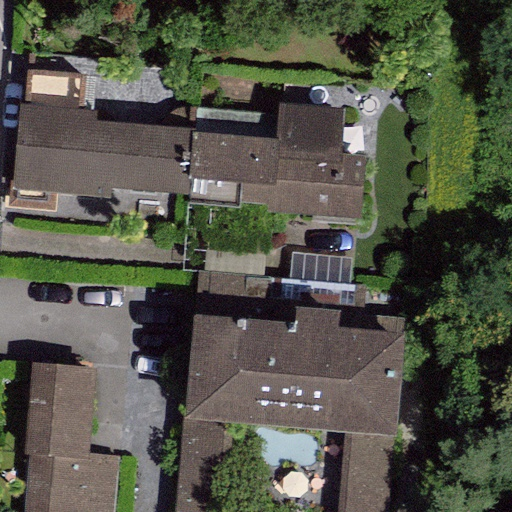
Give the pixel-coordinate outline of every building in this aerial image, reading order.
[(344,116),(278,111),(275,148),(270,219),(358,226),(362,163),(340,162),(344,116)] [(95,119),(18,112),(12,196),(106,204),(107,196),(113,130),(94,128),(95,119)] [(192,136),(113,130),(107,196),(186,203),(191,142),(192,136)] [(275,148),(191,142),(186,203),(186,212),(270,219),(275,148)] [(292,336),(192,327),(182,431),(227,435),(343,446),(392,450),(402,346),(336,339),(337,323),(294,318),(292,336)] [(92,511),(99,371),(33,367),(25,511),(92,511)] [(220,511),(227,435),(182,431),(174,511),(386,511),(392,450),(343,446),(337,511),(220,511)]
